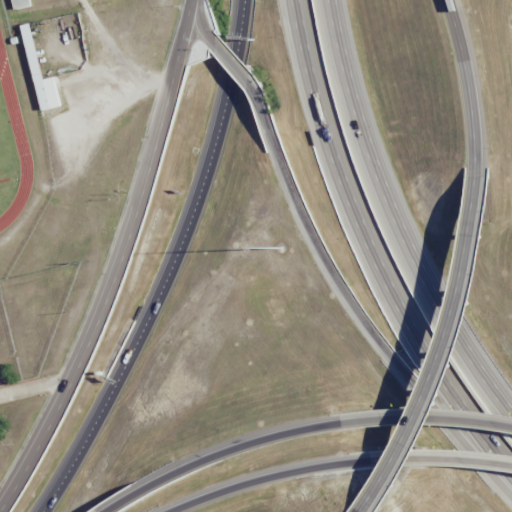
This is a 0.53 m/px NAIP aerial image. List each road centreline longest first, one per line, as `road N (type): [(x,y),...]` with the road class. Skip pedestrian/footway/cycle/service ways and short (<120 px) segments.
road 1 (motorway): [(245,0),(228,102),(196,213),(161,299),(38,511)]
road 2 (secondary): [(192,0),(107,313),(0,509)]
road 3 (motorway): [(293,0),(316,102),(368,246),(417,341),(511,471)]
road 4 (motorway): [(249,80),(293,196),(342,290),(511,497)]
road 5 (motorway): [(511,409),(431,291),(376,172),(332,0)]
road 6 (motorway): [(359,511),(436,371),(463,286),(472,167)]
road 7 (motorway): [(342,423),(227,448),(108,510)]
road 8 (motorway): [(350,463),(225,489),(165,511)]
road 9 (motorway): [(472,167),(465,82),(446,0)]
road 10 (motorway): [(511,424),(342,423)]
road 11 (motorway): [(511,465),(350,463)]
